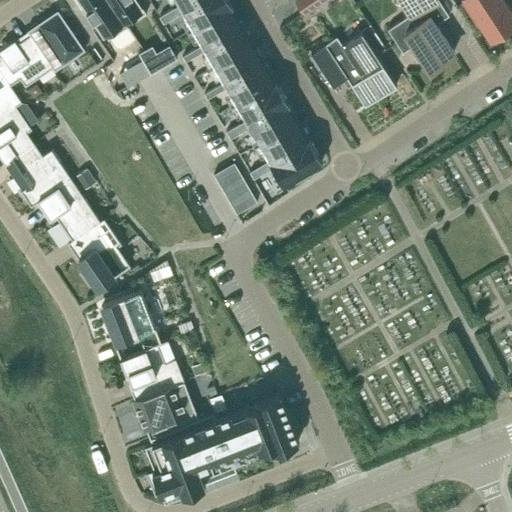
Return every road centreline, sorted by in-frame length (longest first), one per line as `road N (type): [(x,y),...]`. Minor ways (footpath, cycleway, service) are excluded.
road 1 (residential): [(338,454),(240,253),(252,232),(351,170)]
road 2 (residential): [(0,204),(71,309),(127,489),(156,511)]
road 3 (residential): [(251,0),(351,170)]
road 4 (residential): [(351,170),(511,67)]
road 5 (residential): [(185,511),(338,454)]
road 6 (tertiary): [(355,498),(477,451)]
